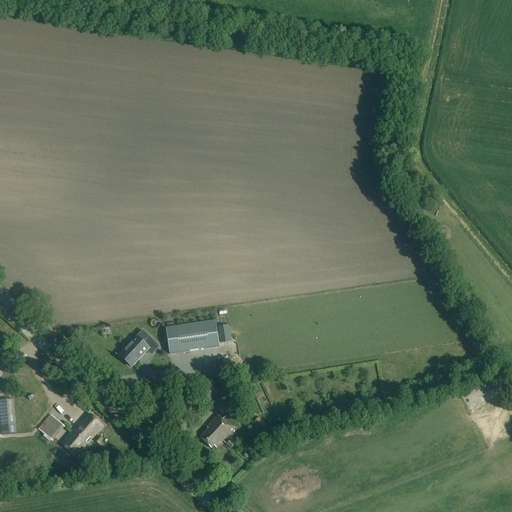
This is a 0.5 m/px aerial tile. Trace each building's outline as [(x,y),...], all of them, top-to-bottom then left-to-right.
[(216,323),(166,330),(170,355),(220,348),(216,323)] [(231,342),(229,327),(219,328),(221,344),(231,342)] [(137,339),(120,357),(131,367),(155,343),(149,337),(143,344),(137,339)] [(494,381),(502,396),(510,392),(502,377),(494,381)] [(13,400),(0,401),(0,410),(2,428),(16,426),(13,400)] [(199,439),(209,449),(212,446),(214,449),(234,427),(224,417),(221,421),(216,416),(205,428),(207,430),(199,439)] [(61,444),(74,457),(101,428),(89,417),(78,429),(76,427),(61,444)] [(41,432),(51,440),(63,426),(54,418),(41,432)] [(253,425),(261,432),(267,425),(259,418),(253,425)] [(226,445),(231,449),(234,445),(230,441),(226,445)]
